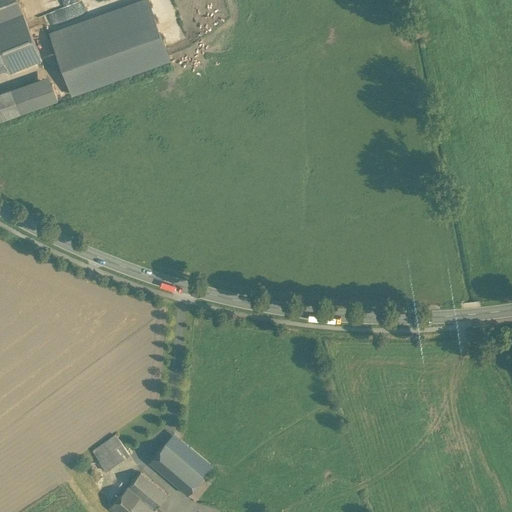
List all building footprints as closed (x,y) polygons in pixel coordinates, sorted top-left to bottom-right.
[(0,0),(0,71),(42,55),(20,0),(0,0)] [(42,13),(67,93),(169,61),(149,0),(132,0),(50,26),(47,19),(82,8),(79,0),(40,0),(45,12),(42,13)] [(0,120),(58,98),(52,83),(16,96),(13,87),(0,92),(0,120)] [(101,448),(112,465),(172,427),(159,406),(144,415),(153,428),(126,445),(120,436),(101,448)] [(180,430),(169,444),(156,459),(202,497),(217,479),(210,473),(219,462),(180,430)] [(146,468),(116,503),(126,511),(172,511),(162,503),(172,491),(146,468)]
